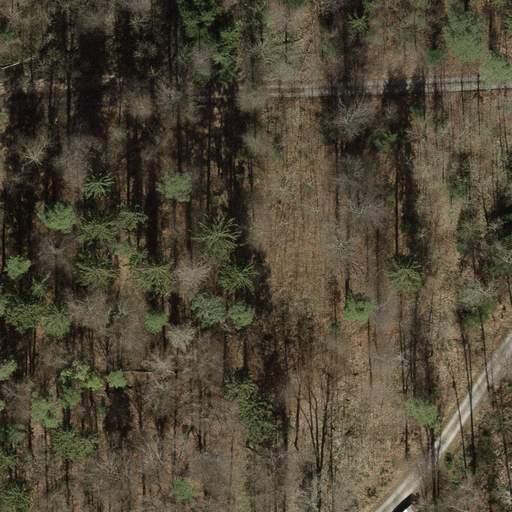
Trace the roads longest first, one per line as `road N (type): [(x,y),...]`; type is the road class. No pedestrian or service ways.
road 1 (track): [(0,109),(511,83)]
road 2 (track): [(386,511),(448,445),(511,343)]
